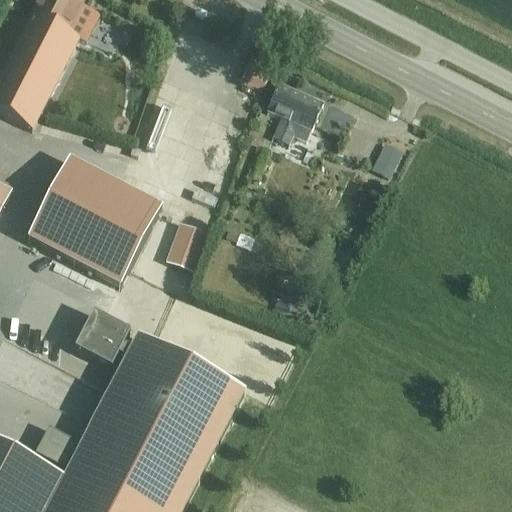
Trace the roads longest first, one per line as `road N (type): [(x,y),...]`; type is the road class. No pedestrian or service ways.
road 1 (unknown): [(264,0),(174,124),(128,159),(82,162),(21,150)]
road 2 (tertiary): [(414,78),(264,0)]
